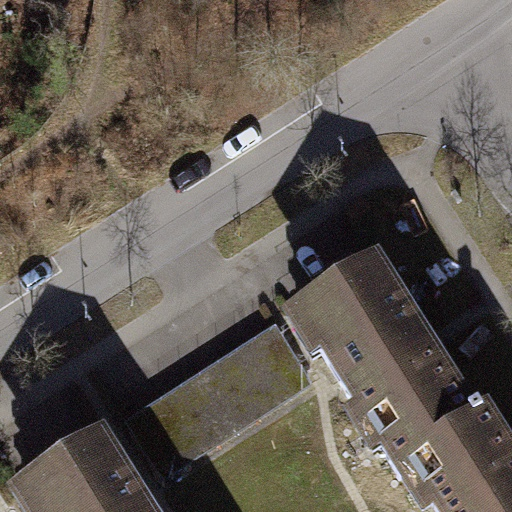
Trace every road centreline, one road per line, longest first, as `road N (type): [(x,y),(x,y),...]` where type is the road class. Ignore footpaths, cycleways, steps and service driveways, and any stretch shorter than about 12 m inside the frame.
road 1 (unclassified): [(0,332),(431,53)]
road 2 (residential): [(431,53),(511,182)]
